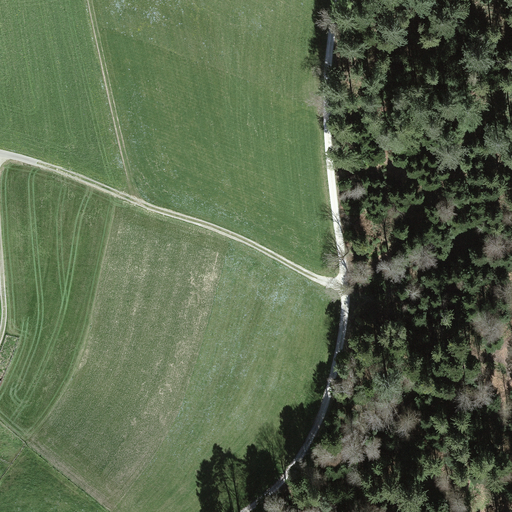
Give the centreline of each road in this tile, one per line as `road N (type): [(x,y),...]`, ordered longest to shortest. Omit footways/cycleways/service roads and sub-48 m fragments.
road 1 (track): [(244,511),(280,484),(307,446),(342,328),(344,273),(327,126),(337,0)]
road 2 (track): [(345,292),(222,229),(0,154)]
road 3 (track): [(297,462),(511,337)]
road 4 (track): [(134,197),(90,0)]
road 5 (track): [(345,292),(511,367)]
